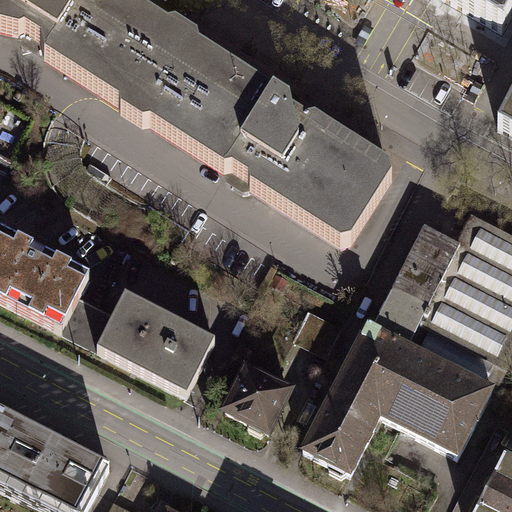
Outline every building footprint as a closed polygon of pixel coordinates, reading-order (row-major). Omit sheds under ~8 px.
[(44,63),(84,0),(0,0),(0,35),(20,41),(25,38),(41,48),(44,63)] [(168,35),(113,0),(84,0),(44,63),(44,64),(119,112),(121,119),(143,133),(150,131),(225,179),(232,177),(249,188),(250,195),(341,252),(351,250),(392,186),(390,175),(316,128),(308,130),(291,119),(290,112),(199,54),(198,47),(176,33),(168,35)] [(511,0),(440,0),(503,36),(511,19),(511,0)] [(511,106),(498,133),(511,139),(511,106)] [(425,234),(374,334),(369,332),(336,397),(335,396),(334,398),(381,423),(458,464),(495,394),(511,359),(511,246),(474,226),(461,252),(425,234)] [(90,283),(0,236),(0,305),(62,337),(80,302),(90,283)] [(216,348),(126,301),(116,320),(98,355),(97,356),(187,402),(216,348)] [(98,311),(80,302),(62,337),(80,346),(98,311)] [(116,320),(98,311),(80,346),(98,355),(116,320)] [(343,333),(308,315),(295,342),(329,360),(343,333)] [(261,383),(247,376),(226,416),(249,428),(249,434),(261,440),(265,437),(269,439),(290,398),(275,391),(277,388),(262,381),(261,383)] [(381,423),(334,398),(304,456),(330,469),(330,475),(342,481),(347,478),(351,480),(381,423)] [(0,484),(53,511),(89,511),(110,474),(0,417),(0,484)] [(479,511),(511,511),(511,467),(505,464),(479,511)]
